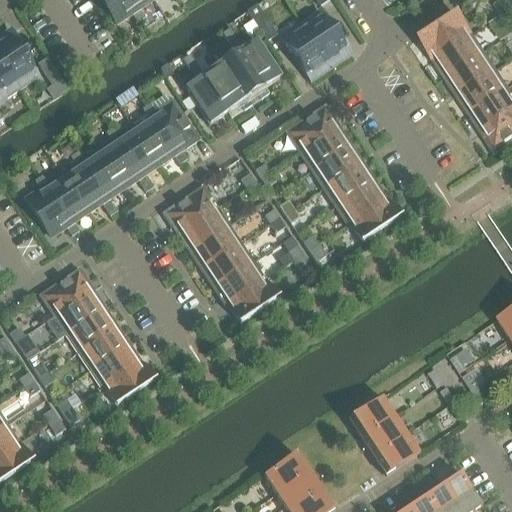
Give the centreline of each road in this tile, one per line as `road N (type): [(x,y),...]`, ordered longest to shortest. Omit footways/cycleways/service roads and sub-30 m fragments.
road 1 (residential): [(114,232),(361,67)]
road 2 (residential): [(346,511),(475,426)]
road 3 (residential): [(361,67),(435,182)]
road 4 (residential): [(114,232),(189,346)]
road 5 (residential): [(0,305),(114,232)]
